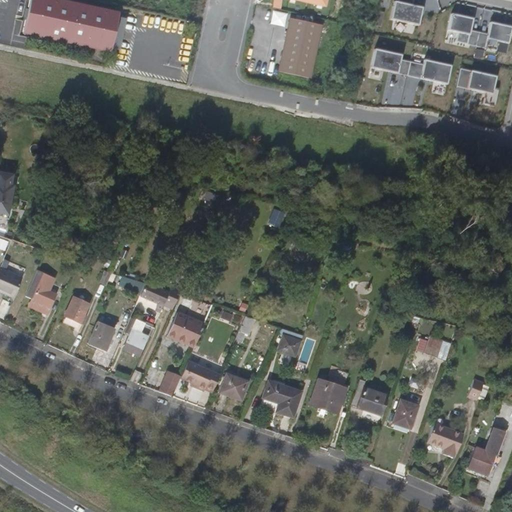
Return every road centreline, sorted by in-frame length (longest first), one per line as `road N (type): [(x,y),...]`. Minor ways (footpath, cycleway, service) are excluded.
road 1 (unclassified): [(460,511),(159,405),(0,333)]
road 2 (residential): [(503,144),(426,121),(372,118),(224,85)]
